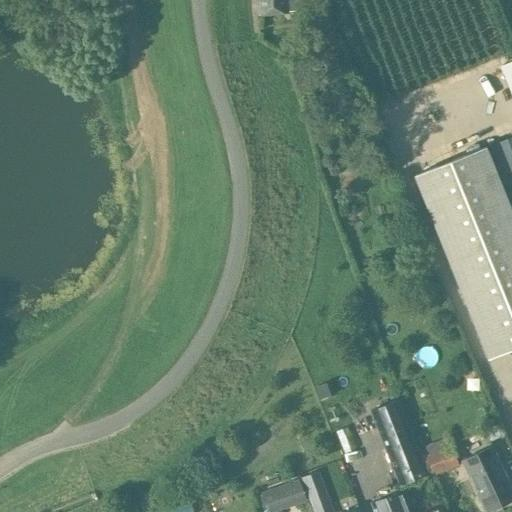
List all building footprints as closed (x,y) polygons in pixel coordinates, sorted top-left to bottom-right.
[(257,0),(259,16),(299,12),(297,0),(257,0)] [(318,27),(332,26),(331,12),(317,14),(318,27)] [(511,70),(503,74),(511,97),(511,70)] [(493,72),(471,79),(475,91),(454,98),(461,120),(483,114),(486,127),(508,120),(493,72)] [(511,136),(414,175),(488,359),(505,353),(510,351),(511,356),(511,136)] [(398,400),(371,410),(395,470),(421,460),(398,400)] [(420,447),(432,476),(460,465),(456,456),(458,455),(450,435),(420,447)] [(511,499),(511,489),(492,446),(462,460),(486,511),(511,499)] [(301,478),(309,499),(327,492),(319,471),(301,478)] [(274,511),(307,502),(300,480),(262,491),(268,511),(274,511)] [(431,511),(407,511),(400,491),(372,503),(375,511),(441,511),(440,509),(431,511)] [(102,511),(98,500),(66,511),(102,511)]
